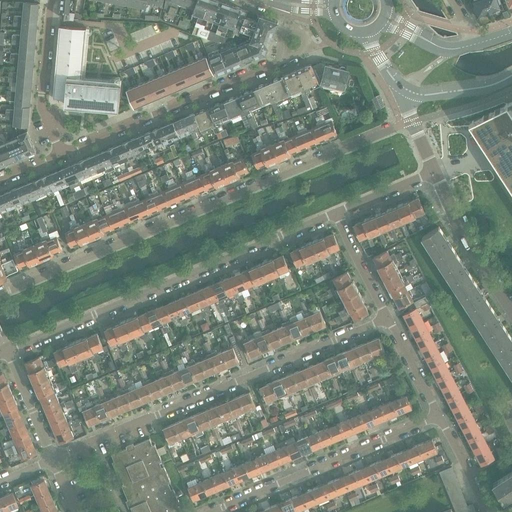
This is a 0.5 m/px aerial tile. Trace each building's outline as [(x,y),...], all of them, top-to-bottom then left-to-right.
[(61,0),(60,17),(74,18),(77,0),(61,0)] [(165,0),(164,11),(176,15),(180,3),(182,4),(181,5),(182,6),(184,0),(165,0)] [(184,0),(182,6),(184,6),(184,4),(195,8),(197,0),(184,0)] [(193,13),(199,15),(195,26),(199,28),(209,0),(197,0),(195,8),(193,13)] [(209,0),(199,28),(197,35),(201,37),(207,39),(210,31),(204,29),(208,19),(214,21),(221,1),(216,0),(209,0)] [(471,0),(478,17),(479,16),(481,17),(484,16),(485,14),(490,12),(485,0),(471,0)] [(485,0),(490,12),(495,10),(497,11),(500,10),(501,8),(502,8),(499,0),(485,0)] [(210,31),(207,39),(212,41),(217,43),(220,35),(231,5),(221,1),(214,21),(220,23),(216,33),(210,31)] [(15,7),(25,8),(24,12),(37,13),(38,4),(15,2),(15,7)] [(217,43),(217,44),(218,46),(225,43),(227,37),(225,36),(229,26),(235,28),(242,9),(231,5),(220,35),(217,43)] [(235,28),(233,34),(238,36),(241,30),(243,24),(245,17),(246,17),(248,12),(249,12),(242,9),(235,28)] [(14,16),(14,21),(37,23),(37,13),(24,12),(24,17),(14,16)] [(245,17),(243,24),(273,34),(275,28),(277,27),(278,24),(277,23),(278,22),(261,16),(259,22),(246,17),(245,17)] [(13,25),(23,26),(23,31),(36,32),(37,23),(14,21),(13,25)] [(243,24),(241,30),(254,35),(252,41),(268,47),(269,46),(270,45),(271,42),(271,41),(273,34),(243,24)] [(63,26),(57,97),(69,98),(68,105),(86,107),(86,103),(123,106),(125,83),(82,79),(86,28),(63,26)] [(13,35),(12,39),(35,41),(36,32),(23,31),(22,36),(13,35)] [(207,39),(201,37),(209,57),(210,59),(217,75),(244,64),(237,47),(235,43),(231,45),(229,41),(225,43),(218,46),(220,52),(215,54),(214,52),(212,53),(210,46),(212,41),(207,39)] [(21,45),(21,50),(34,51),(35,41),(12,39),(12,44),(21,45)] [(249,42),(237,47),(244,64),(266,55),(268,47),(252,41),(250,40),(249,42)] [(11,53),(10,58),(33,60),(34,51),(21,50),(20,54),(11,53)] [(207,56),(196,60),(204,79),(214,74),(207,56)] [(10,63),(20,64),(19,68),(32,69),(33,60),(10,58),(10,63)] [(196,60),(186,64),(194,83),(204,79),(196,60)] [(320,63),(312,67),(319,83),(322,90),(352,98),(356,82),(346,80),(348,70),(346,70),(345,67),(342,67),(340,68),(338,68),(337,67),(334,67),(326,65),(321,63),(320,63)] [(186,64),(176,69),(184,87),(194,83),(186,64)] [(319,83),(312,67),(311,64),(297,70),(304,87),(307,94),(311,92),(309,88),(319,83)] [(9,72),(9,77),(32,79),(32,69),(19,68),(19,73),(9,72)] [(176,69),(166,73),(174,91),(184,87),(176,69)] [(297,70),(283,76),(283,77),(292,97),(302,93),(303,97),(306,105),(296,109),(297,110),(298,114),(313,109),(307,94),(304,87),(297,70)] [(166,73),(156,77),(164,95),(174,91),(166,73)] [(8,81),(18,82),(17,87),(31,88),(32,79),(9,77),(8,81)] [(156,77),(147,81),(154,100),(164,95),(156,77)] [(273,81),(269,83),(277,103),(292,97),(283,77),(279,79),(277,78),(274,79),(273,81)] [(147,81),(137,85),(144,104),(154,100),(147,81)] [(258,87),(254,89),(260,104),(270,100),(271,102),(279,120),(283,118),(277,103),(269,83),(264,85),(262,85),(259,86),(258,87)] [(137,85),(126,90),(134,108),(144,104),(137,85)] [(8,91),(7,95),(30,97),(31,88),(17,87),(17,92),(8,91)] [(252,110),(261,107),(260,104),(254,89),(249,91),(247,91),(245,92),(244,94),(239,96),(246,113),(252,128),(258,126),(252,110)] [(16,101),(16,106),(29,107),(30,97),(7,95),(7,100),(16,101)] [(380,95),(373,98),(377,108),(384,105),(380,95)] [(229,100),(224,102),(231,117),(241,112),(242,115),(241,115),(248,129),(252,128),(246,113),(239,96),(234,98),(232,97),(230,98),(229,100)] [(214,106),(210,108),(220,132),(224,130),(220,121),(231,117),(224,102),(220,104),(218,103),(215,104),(214,106)] [(472,121),(469,123),(471,126),(472,127),(472,128),(477,135),(478,137),(497,166),(498,168),(503,175),(504,177),(509,184),(510,186),(511,189),(511,102),(508,105),(508,104),(507,104),(506,105),(496,109),(494,110),(485,115),(483,116),(474,121),(472,121)] [(6,110),(6,114),(29,116),(29,107),(16,106),(16,110),(6,110)] [(200,112),(195,114),(201,129),(203,135),(207,133),(207,131),(212,128),(215,134),(220,132),(210,108),(205,110),(203,109),(200,111),(200,112)] [(201,129),(195,114),(194,113),(185,117),(191,133),(194,138),(198,137),(196,131),(201,129)] [(15,120),(14,125),(28,126),(29,116),(6,114),(5,119),(15,120)] [(318,117),(328,139),(337,135),(332,121),(326,123),(325,120),(324,121),(321,115),(318,117)] [(185,117),(173,122),(180,137),(191,133),(185,117)] [(315,118),(318,123),(316,124),(318,127),(313,129),(318,143),(328,139),(318,117),(315,118)] [(173,122),(162,127),(169,142),(180,137),(173,122)] [(303,123),(300,125),(309,147),(318,143),(313,129),(307,131),(306,128),(305,129),(303,123)] [(27,130),(28,126),(14,125),(19,134),(18,134),(19,136),(28,155),(36,151),(27,130)] [(299,131),(298,132),(299,135),(294,137),(300,151),(309,147),(300,125),(297,126),(299,131)] [(282,126),(279,127),(290,155),(300,151),(294,137),(288,139),(287,136),(286,137),(282,126)] [(162,127),(151,131),(158,147),(169,142),(162,127)] [(279,137),(280,138),(278,139),(279,142),(273,145),(280,160),(291,156),(290,155),(279,127),(276,129),(279,137)] [(151,131),(140,136),(147,152),(158,147),(151,131)] [(19,136),(7,141),(15,160),(28,155),(19,136)] [(140,136),(129,141),(136,156),(147,152),(140,136)] [(259,136),(256,137),(258,142),(268,164),(268,165),(280,160),(273,145),(266,148),(265,145),(263,145),(263,144),(259,136)] [(7,141),(0,144),(0,161),(2,166),(15,160),(7,141)] [(129,141),(118,145),(125,161),(136,156),(129,141)] [(255,143),(258,148),(256,149),(258,152),(252,154),(258,168),(268,164),(258,142),(255,143)] [(174,144),(170,146),(172,151),(175,158),(179,156),(174,144)] [(184,146),(186,152),(192,150),(189,144),(184,146)] [(122,166),(120,163),(125,161),(118,145),(107,150),(115,168),(115,169),(122,166)] [(203,153),(202,149),(192,153),(194,157),(203,153)] [(228,163),(221,166),(228,182),(240,177),(239,176),(230,154),(227,149),(224,150),(228,158),(229,160),(227,160),(228,163)] [(107,150),(96,155),(102,170),(109,167),(110,170),(115,168),(107,150)] [(233,153),(230,154),(239,176),(249,172),(243,158),(237,161),(236,158),(235,158),(233,153)] [(96,155),(85,159),(91,175),(102,170),(96,155)] [(164,162),(162,156),(155,159),(157,165),(164,162)] [(217,186),(216,186),(217,187),(228,182),(221,166),(215,169),(214,166),(212,167),(211,165),(212,165),(208,157),(205,158),(207,164),(217,186)] [(93,179),(91,175),(85,159),(74,164),(82,184),(93,179)] [(74,164),(63,169),(69,184),(76,181),(78,186),(82,184),(74,164)] [(207,174),(201,176),(207,190),(216,186),(217,186),(207,164),(204,165),(206,170),(205,171),(207,174)] [(142,172),(140,167),(129,172),(131,177),(142,172)] [(63,169),(51,173),(58,189),(69,184),(63,169)] [(207,190),(201,176),(196,178),(195,175),(194,175),(191,170),(188,171),(198,194),(207,190)] [(188,178),(186,179),(188,182),(183,184),(188,198),(198,194),(188,171),(185,173),(188,178)] [(120,181),(131,177),(129,172),(118,176),(120,181)] [(51,173),(40,178),(47,194),(58,189),(51,173)] [(40,178),(29,183),(35,198),(47,194),(40,178)] [(173,178),(170,179),(179,202),(188,198),(183,184),(177,186),(176,183),(175,183),(173,178)] [(169,190),(164,192),(170,206),(179,202),(170,179),(167,181),(169,186),(168,186),(169,190)] [(29,183),(17,188),(24,203),(35,198),(29,183)] [(154,186),(151,187),(160,210),(170,206),(164,192),(158,194),(157,191),(156,191),(154,186)] [(148,189),(150,194),(149,194),(150,198),(145,200),(151,213),(160,210),(151,187),(148,189)] [(17,188),(6,192),(13,208),(24,203),(17,188)] [(84,189),(79,191),(81,197),(87,195),(84,189)] [(6,192),(0,195),(0,209),(1,213),(13,208),(6,192)] [(151,213),(145,200),(140,202),(138,199),(137,199),(135,194),(132,195),(141,217),(151,213)] [(129,197),(131,202),(130,202),(131,205),(126,208),(132,221),(141,217),(132,195),(129,197)] [(409,202),(415,217),(415,218),(419,216),(419,214),(424,212),(419,198),(409,202)] [(409,201),(397,206),(404,222),(415,217),(409,202),(409,201)] [(116,202),(113,203),(123,225),(132,221),(126,208),(121,210),(119,207),(118,207),(116,202)] [(112,210),(111,210),(112,213),(107,216),(113,229),(123,225),(113,203),(110,204),(112,210)] [(70,215),(66,206),(60,209),(64,218),(70,215)] [(92,217),(92,220),(86,222),(93,239),(104,234),(104,233),(94,211),(92,206),(89,207),(92,215),(93,215),(93,217),(92,217)] [(404,222),(397,206),(386,211),(393,227),(399,224),(401,227),(402,226),(405,234),(409,233),(405,225),(404,222)] [(97,210),(94,211),(104,233),(113,229),(107,216),(102,218),(101,215),(99,215),(97,210)] [(393,227),(386,211),(375,215),(381,231),(388,228),(390,232),(391,231),(394,239),(398,238),(394,230),(393,227)] [(81,243),(82,244),(93,239),(86,222),(79,225),(78,223),(77,224),(76,222),(73,214),(70,215),(72,221),(81,243)] [(375,215),(363,220),(364,221),(370,236),(377,233),(378,236),(380,236),(383,244),(386,243),(383,234),(383,235),(381,231),(375,215)] [(71,231),(66,233),(72,247),(81,243),(72,221),(69,222),(71,227),(70,228),(71,231)] [(354,225),(359,237),(360,239),(366,237),(366,238),(371,237),(370,236),(364,221),(354,225)] [(422,237),(439,264),(456,253),(439,226),(422,237)] [(41,239),(42,242),(35,245),(42,261),(53,256),(53,255),(43,233),(41,228),(38,229),(41,237),(42,237),(42,238),(41,239)] [(46,232),(43,233),(53,255),(62,251),(56,237),(51,239),(50,236),(48,237),(46,232)] [(335,254),(334,250),(339,248),(338,246),(334,236),(333,234),(324,238),(334,262),(336,261),(334,255),(335,254)] [(30,264),(30,265),(42,261),(35,245),(28,248),(27,245),(25,245),(25,244),(22,236),(19,237),(21,242),(30,264)] [(334,262),(324,238),(323,237),(312,242),(319,258),(326,255),(327,258),(328,257),(331,263),(334,262)] [(18,243),(20,249),(19,249),(20,252),(15,255),(20,268),(30,264),(21,242),(18,243)] [(311,261),(319,258),(312,242),(300,247),(301,248),(301,247),(311,271),(314,270),(312,265),(313,264),(311,261)] [(296,264),(297,266),(303,263),(305,267),(306,267),(308,273),(311,271),(301,247),(301,248),(291,252),(292,254),(296,264)] [(0,264),(1,264),(0,261),(0,257),(2,256),(2,255),(10,251),(8,248),(0,251),(0,264)] [(387,250),(374,258),(378,267),(379,267),(402,255),(400,253),(395,255),(394,254),(390,256),(387,250)] [(439,264),(457,290),(473,279),(456,253),(439,264)] [(273,259),(283,283),(286,282),(284,276),(285,276),(283,272),(289,269),(288,267),(284,257),(283,255),(273,259)] [(398,261),(403,258),(402,255),(379,267),(378,267),(377,267),(383,279),(399,271),(395,264),(398,262),(398,261)] [(283,283),(273,259),(273,258),(261,263),(268,279),(277,275),(280,284),(283,283)] [(1,264),(0,264),(0,282),(7,280),(5,276),(18,271),(13,259),(2,264),(1,264)] [(261,263),(250,268),(250,269),(251,269),(260,293),(264,291),(261,286),(262,285),(261,282),(268,279),(261,263)] [(250,269),(241,273),(247,287),(252,284),(254,289),(255,288),(258,294),(260,293),(251,269),(250,269)] [(402,277),(399,271),(383,279),(389,290),(390,289),(413,277),(411,274),(406,277),(405,276),(402,277)] [(338,289),(352,281),(347,272),(334,279),(337,284),(335,285),(337,289),(338,289)] [(242,289),(247,287),(241,273),(232,277),(238,292),(242,291),(242,289)] [(232,277),(222,281),(228,295),(234,292),(235,297),(237,296),(239,302),(242,301),(239,295),(238,292),(232,277)] [(413,277),(390,289),(395,298),(408,291),(405,286),(409,284),(409,282),(414,280),(413,277)] [(473,279),(457,290),(474,316),(490,306),(473,279)] [(338,289),(337,289),(335,290),(329,293),(331,296),(336,293),(337,294),(340,293),(343,299),(359,291),(353,280),(352,281),(338,289)] [(224,298),(223,297),(228,295),(222,281),(213,285),(220,300),(224,298)] [(213,285),(204,289),(209,303),(215,300),(216,302),(220,300),(213,285)] [(204,289),(194,293),(204,316),(207,315),(205,310),(206,309),(204,305),(209,303),(204,289)] [(408,291),(395,298),(399,307),(413,300),(410,295),(412,294),(409,290),(408,291)] [(344,309),(339,312),(340,315),(346,312),(348,311),(349,310),(363,303),(364,303),(359,291),(343,299),(347,307),(344,308),(344,309)] [(194,293),(185,297),(191,310),(196,308),(198,313),(199,312),(201,318),(204,316),(194,293)] [(185,313),(191,310),(185,297),(175,301),(182,316),(186,314),(185,313)] [(417,307),(416,307),(416,308),(421,305),(425,311),(430,308),(427,302),(428,302),(425,297),(414,303),(414,304),(415,303),(417,307)] [(175,301),(166,304),(172,318),(177,316),(178,318),(182,316),(175,301)] [(349,310),(348,311),(350,315),(352,314),(355,319),(357,318),(366,313),(368,312),(363,303),(349,310)] [(166,321),(172,318),(166,304),(157,308),(163,324),(167,322),(166,321)] [(474,316),(491,343),(507,332),(490,306),(474,316)] [(157,308),(147,312),(153,326),(158,324),(159,326),(163,324),(157,308)] [(411,328),(424,322),(416,308),(404,314),(409,323),(411,328)] [(308,313),(315,329),(326,325),(320,311),(313,314),(312,311),(308,313)] [(148,329),(153,326),(147,312),(138,316),(148,340),(150,339),(148,334),(149,333),(148,329)] [(303,315),(304,317),(298,320),(304,334),(315,329),(308,313),(303,315)] [(148,340),(138,316),(137,315),(126,320),(133,336),(140,333),(141,337),(142,336),(145,342),(148,340)] [(126,320),(115,325),(115,326),(125,350),(128,349),(126,343),(127,342),(126,339),(133,336),(126,320)] [(291,320),(286,322),(294,339),(304,334),(298,320),(292,323),(291,320)] [(282,324),(283,326),(277,329),(283,343),(294,339),(286,322),(282,324)] [(414,334),(417,338),(429,332),(424,322),(411,328),(411,329),(412,328),(414,334)] [(115,326),(105,330),(106,332),(110,342),(111,344),(117,342),(119,346),(120,345),(122,351),(125,350),(115,326)] [(269,329),(265,331),(272,348),(283,343),(277,329),(270,332),(269,329)] [(262,335),(255,338),(261,352),(272,348),(265,331),(261,333),(262,335)] [(422,348),(422,349),(434,342),(429,332),(417,338),(419,343),(422,348)] [(511,338),(507,332),(491,343),(508,369),(511,366),(511,338)] [(87,338),(97,362),(100,360),(98,355),(99,354),(97,350),(102,348),(103,348),(103,347),(102,346),(98,336),(97,334),(87,338)] [(87,338),(87,337),(75,341),(82,357),(89,354),(91,358),(92,357),(94,363),(97,362),(87,338)] [(368,342),(375,358),(379,356),(378,354),(385,351),(379,337),(368,342)] [(244,340),(243,340),(244,342),(250,357),(261,352),(255,338),(249,341),(248,338),(244,340)] [(75,341),(64,346),(64,347),(65,347),(71,362),(82,357),(75,341)] [(364,344),(357,347),(363,361),(369,358),(370,360),(375,358),(368,342),(364,344)] [(434,342),(422,349),(425,354),(427,359),(440,352),(434,342)] [(222,352),(229,366),(239,361),(232,345),(228,347),(229,349),(222,352)] [(71,363),(71,362),(65,347),(64,347),(55,351),(55,353),(56,353),(61,365),(66,363),(67,365),(71,363)] [(352,349),(346,351),(353,367),(358,365),(357,363),(363,361),(357,347),(352,349)] [(346,351),(336,356),(342,370),(348,367),(349,369),(353,367),(346,351)] [(215,352),(211,354),(218,370),(229,366),(222,352),(216,354),(215,352)] [(432,369),(445,362),(440,352),(427,359),(430,363),(432,368),(432,369)] [(206,356),(207,358),(201,361),(207,375),(218,370),(211,354),(206,356)] [(40,356),(26,362),(30,372),(56,361),(55,358),(47,362),(46,360),(42,362),(40,356)] [(335,372),(342,370),(336,356),(325,360),(332,376),(336,375),(335,372)] [(325,360),(314,365),(320,379),(327,376),(328,378),(332,376),(325,360)] [(49,369),(49,368),(57,364),(56,361),(30,372),(29,372),(34,384),(50,377),(47,370),(49,369)] [(194,361),(189,363),(196,380),(207,375),(201,361),(194,364),(194,361)] [(445,362),(432,369),(433,369),(435,374),(438,379),(450,372),(445,362)] [(186,367),(179,370),(186,384),(196,380),(189,363),(185,365),(186,367)] [(315,384),(314,381),(320,379),(314,365),(304,369),(310,385),(315,384)] [(304,369),(293,374),(299,388),(305,385),(306,387),(310,385),(304,369)] [(172,370),(168,372),(175,389),(186,384),(179,370),(173,373),(172,370)] [(164,376),(158,379),(164,393),(172,390),(175,389),(168,372),(163,374),(164,376)] [(443,389),(455,383),(450,372),(438,379),(440,384),(440,383),(443,389)] [(293,393),(292,390),(299,388),(293,374),(282,378),(289,394),(293,393)] [(39,394),(63,385),(62,382),(56,384),(56,383),(53,384),(50,377),(34,384),(39,395),(40,395),(39,394)] [(282,378),(271,383),(278,397),(284,394),(285,396),(289,394),(282,378)] [(151,379),(146,381),(153,398),(164,393),(158,379),(152,382),(151,379)] [(146,381),(142,383),(143,385),(137,388),(143,402),(153,398),(146,381)] [(0,384),(0,397),(12,393),(7,382),(6,382),(0,384)] [(271,383),(260,387),(267,404),(272,402),(271,400),(278,397),(271,383)] [(446,394),(448,399),(461,393),(455,383),(443,389),(446,394)] [(63,385),(39,394),(40,395),(43,404),(57,398),(55,393),(59,391),(59,390),(65,387),(63,385)] [(129,388),(125,390),(132,407),(143,402),(137,388),(130,391),(129,388)] [(122,394),(115,397),(121,411),(132,407),(125,390),(121,392),(122,394)] [(256,407),(260,405),(256,395),(251,396),(250,392),(239,397),(245,411),(251,408),(252,410),(256,408),(256,407)] [(12,393),(0,397),(0,410),(0,411),(15,405),(16,405),(12,393)] [(461,393),(448,399),(450,404),(451,404),(453,409),(466,403),(461,393)] [(392,401),(397,414),(398,414),(403,412),(412,408),(407,395),(392,401)] [(108,397),(104,399),(110,416),(121,411),(115,397),(109,400),(108,397)] [(239,416),(238,413),(245,411),(239,397),(228,401),(235,417),(239,416)] [(57,398),(43,404),(47,413),(63,407),(61,403),(60,403),(57,398)] [(99,401),(100,403),(94,406),(100,420),(110,416),(104,399),(99,401)] [(228,401),(217,406),(223,420),(230,417),(230,419),(235,417),(228,401)] [(397,414),(392,401),(381,406),(387,419),(392,416),(397,414)] [(456,415),(459,419),(471,413),(466,403),(453,409),(453,410),(454,409),(456,415)] [(19,414),(15,405),(0,411),(0,410),(0,411),(1,415),(3,415),(5,420),(19,414)] [(87,406),(82,408),(89,425),(100,420),(94,406),(88,409),(87,406)] [(218,425),(217,422),(223,420),(217,406),(206,410),(213,426),(218,425)] [(382,421),(387,419),(381,406),(371,410),(376,423),(377,423),(382,420),(382,421)] [(63,412),(65,411),(63,407),(47,413),(51,423),(65,417),(63,412)] [(206,410),(196,415),(202,429),(208,426),(209,428),(213,426),(206,410)] [(371,410),(360,414),(366,427),(371,425),(376,423),(371,410)] [(461,424),(464,429),(463,429),(464,430),(476,423),(471,413),(459,419),(461,424)] [(8,425),(6,426),(8,430),(23,424),(19,414),(5,420),(8,425)] [(360,414),(350,419),(355,432),(356,432),(361,429),(366,427),(360,414)] [(196,415),(185,419),(192,436),(196,434),(197,436),(204,434),(202,429),(196,415)] [(65,417),(51,423),(55,432),(71,426),(69,422),(67,422),(65,417)] [(185,419),(174,424),(180,438),(187,435),(188,437),(192,436),(185,419)] [(355,432),(350,419),(339,423),(345,436),(350,434),(355,432)] [(339,423),(329,428),(334,441),(335,441),(334,440),(340,438),(345,436),(339,423)] [(464,430),(467,435),(469,440),(481,433),(476,423),(464,430)] [(23,424),(8,430),(9,434),(11,434),(13,439),(27,433),(23,424)] [(174,424),(163,428),(170,445),(175,443),(174,441),(180,438),(174,424)] [(71,426),(55,432),(59,442),(61,441),(71,437),(73,436),(71,430),(73,430),(71,426)] [(329,428),(318,432),(324,445),(329,443),(334,441),(329,428)] [(318,432),(308,437),(313,450),(314,450),(314,449),(319,447),(324,445),(318,432)] [(13,439),(15,444),(14,445),(16,449),(31,442),(27,433),(13,439)] [(474,449),(474,450),(487,443),(481,433),(469,440),(471,444),(474,449)] [(308,437),(297,441),(303,454),(308,452),(313,449),(313,450),(308,437)] [(114,462),(112,463),(119,479),(121,478),(124,484),(121,485),(132,511),(180,511),(178,506),(180,505),(173,489),(171,490),(168,484),(171,483),(164,467),(162,468),(161,466),(159,461),(161,461),(155,444),(152,445),(150,439),(134,445),(133,444),(127,446),(127,448),(111,455),(114,462)] [(417,445),(423,458),(438,451),(432,439),(423,442),(423,443),(418,445),(418,444),(417,445)] [(297,441),(287,445),(292,459),(293,458),(298,456),(300,455),(303,454),(297,441)] [(23,457),(35,452),(31,442),(16,449),(17,453),(19,452),(21,458),(23,457)] [(487,443),(474,450),(475,450),(477,455),(482,464),(494,457),(487,443)] [(208,444),(200,448),(202,454),(211,450),(208,444)] [(287,445),(276,450),(282,463),(287,461),(292,458),(292,459),(287,445)] [(417,445),(412,447),(407,449),(412,462),(423,458),(417,445)] [(501,446),(496,449),(499,455),(505,452),(501,446)] [(402,451),(397,454),(397,453),(396,453),(402,467),(412,462),(407,449),(402,451)] [(276,450),(266,454),(271,467),(272,467),(271,467),(277,465),(282,463),(276,450)] [(396,454),(391,456),(386,458),(391,471),(402,467),(396,453),(396,454)] [(266,470),(265,469),(271,467),(271,468),(271,467),(266,454),(255,459),(261,472),(266,470)] [(442,456),(435,459),(438,464),(444,462),(442,456)] [(376,462),(375,462),(381,475),(391,471),(386,458),(381,460),(376,463),(376,462)] [(255,459),(245,463),(250,476),(251,476),(250,476),(256,474),(261,472),(255,459)] [(370,465),(365,467),(370,480),(381,475),(375,462),(375,463),(370,465)] [(245,463),(234,468),(240,480),(245,478),(244,478),(250,476),(245,463)] [(360,469),(355,471),(354,471),(360,484),(370,480),(365,467),(360,469)] [(452,467),(440,472),(442,478),(454,473),(454,472),(453,473),(452,468),(452,467)] [(234,468),(224,472),(229,485),(230,485),(229,485),(235,482),(235,483),(240,480),(234,468)] [(349,474),(344,476),(349,489),(360,484),(354,471),(354,472),(349,474)] [(511,471),(493,484),(504,501),(507,499),(507,498),(511,494),(511,471)] [(224,472),(213,476),(219,489),(224,487),(223,487),(229,485),(224,472)] [(454,473),(442,478),(444,483),(456,478),(454,474),(454,473)] [(213,476),(203,481),(208,494),(209,494),(208,494),(214,491),(219,489),(213,476)] [(334,480),(333,480),(339,493),(349,489),(344,476),(339,478),(334,480)] [(456,478),(444,483),(446,489),(458,484),(458,483),(456,479),(456,478)] [(43,479),(30,484),(35,495),(48,490),(43,479)] [(333,480),(333,481),(328,483),(323,485),(328,498),(339,493),(333,480)] [(203,481),(188,487),(193,500),(203,496),(202,496),(208,494),(203,481)] [(458,484),(459,484),(458,484),(446,489),(449,494),(461,489),(460,489),(458,484)] [(313,489),(312,489),(318,502),(328,498),(323,485),(318,487),(313,489)] [(312,489),(307,492),(302,494),(307,506),(318,502),(312,489)] [(461,489),(449,494),(451,499),(463,495),(463,494),(462,494),(460,490),(461,490),(461,489)] [(48,490),(35,495),(39,506),(52,500),(48,490)] [(0,497),(6,510),(17,505),(12,492),(11,492),(11,493),(6,495),(0,497)] [(302,494),(297,496),(292,498),(291,498),(297,511),(307,506),(302,494)] [(463,495),(451,499),(453,505),(465,500),(465,499),(464,500),(463,495)] [(286,500),(281,502),(284,511),(294,511),(297,511),(291,498),(286,501),(286,500)] [(52,500),(39,506),(41,511),(53,511),(57,511),(52,500)] [(465,501),(465,500),(453,505),(455,511),(461,508),(467,506),(467,505),(465,501)] [(276,504),(276,505),(271,507),(270,507),(272,511),(284,511),(281,502),(276,504)]
